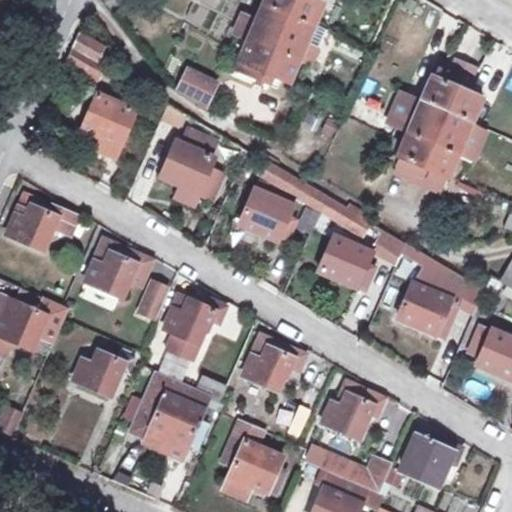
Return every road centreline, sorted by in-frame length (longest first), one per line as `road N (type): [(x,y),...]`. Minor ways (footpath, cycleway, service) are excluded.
road 1 (residential): [(9,141),(150,234),(511,444)]
road 2 (unknown): [(105,0),(161,92),(365,196)]
road 3 (residential): [(67,0),(9,141)]
road 4 (residential): [(0,451),(140,511)]
